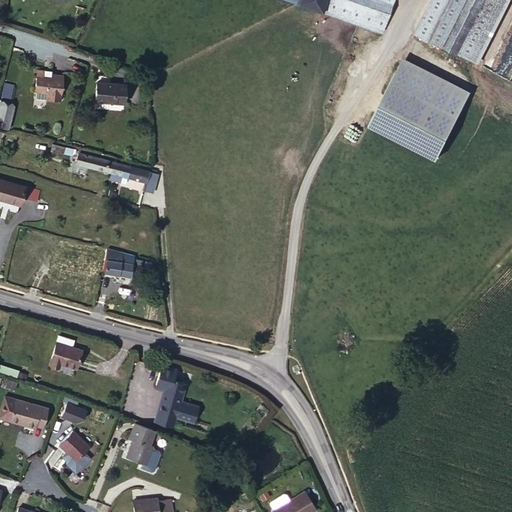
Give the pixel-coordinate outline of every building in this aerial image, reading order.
[(319,0),(292,0),(291,5),(316,11),(319,0)] [(383,0),(319,0),(316,11),(374,28),(383,0)] [(420,0),(406,34),(435,41),(453,0),(420,0)] [(435,41),(430,51),(463,66),(493,0),(470,0),(467,7),(475,11),(470,21),(462,17),(448,46),(435,41)] [(453,0),(435,41),(448,46),(462,17),(467,7),(470,0),(453,0)] [(435,41),(406,34),(403,39),(430,51),(435,41)] [(460,95),(392,64),(389,71),(457,102),(460,95)] [(429,164),(457,102),(389,71),(360,133),(429,164)] [(48,100),(61,101),(62,73),(53,73),(52,79),(35,78),(34,92),(48,93),(48,100)] [(95,102),(122,104),(123,84),(114,83),(114,88),(105,87),(105,82),(97,81),(95,102)] [(3,82),(1,96),(12,97),(14,84),(3,82)] [(15,107),(0,102),(0,125),(10,128),(15,107)] [(76,155),(55,150),(54,157),(74,162),(76,155)] [(116,180),(120,168),(84,159),(82,170),(116,180)] [(122,162),(120,168),(135,172),(137,166),(122,162)] [(135,172),(120,168),(116,180),(114,187),(124,190),(126,183),(150,189),(147,197),(156,200),(162,179),(135,172)] [(19,203),(21,192),(0,185),(0,205),(16,211),(19,203)] [(37,196),(21,192),(19,203),(33,207),(37,196)] [(64,260),(105,272),(110,259),(68,249),(64,260)] [(110,259),(105,272),(121,276),(126,259),(112,255),(110,259)] [(57,367),(70,371),(75,354),(66,350),(68,343),(52,339),(43,367),(55,372),(57,367)] [(0,372),(16,376),(17,370),(0,366),(0,372)] [(153,390),(159,393),(162,383),(165,385),(169,371),(160,369),(158,369),(157,370),(155,374),(152,388),(153,390)] [(159,393),(152,415),(170,421),(170,419),(186,424),(191,407),(175,402),(179,389),(165,385),(162,383),(159,393)] [(71,421),(77,402),(64,398),(58,418),(71,421)] [(0,423),(22,429),(24,427),(31,429),(37,410),(0,399),(0,423)] [(170,421),(152,415),(150,424),(167,430),(170,421)] [(143,443),(148,430),(125,422),(121,435),(123,436),(117,455),(138,462),(144,443),(143,443)] [(49,445),(64,460),(78,446),(62,430),(49,445)] [(210,483),(216,475),(210,471),(205,478),(210,483)] [(307,511),(299,497),(284,506),(278,509),(274,502),(263,508),(264,511),(307,511)] [(278,509),(284,506),(279,499),(274,502),(278,509)] [(146,511),(146,502),(118,503),(119,511),(146,511)] [(158,511),(157,502),(146,502),(146,511),(158,511)]
